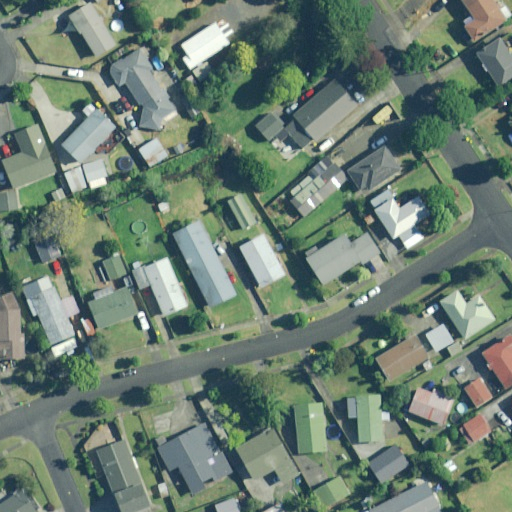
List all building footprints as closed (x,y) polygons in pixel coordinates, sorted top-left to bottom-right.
[(119,44),(93,0),(70,14),(81,33),(83,32),(98,57),(119,44)] [(511,20),(498,0),(463,0),(473,15),(463,21),(477,42),(511,20)] [(204,63),(203,62),(231,43),(216,21),(182,44),(189,55),(183,58),(191,70),(198,65),(199,67),(183,77),(191,89),(216,72),(208,61),(204,63)] [(511,50),(503,36),(478,52),(502,89),(511,83),(511,50)] [(163,118),(177,109),(149,70),(154,67),(139,48),(124,59),(122,57),(113,64),(115,66),(109,70),(123,89),(128,85),(144,106),(141,127),(162,130),(163,118)] [(318,142),(361,102),(337,76),(294,114),(296,117),(285,126),(271,110),(255,125),(270,142),(285,128),(304,150),(316,139),(318,142)] [(83,163),(117,126),(91,101),(83,110),(89,115),(62,144),(83,163)] [(60,170),(40,122),(15,132),(23,152),(4,160),(16,188),(60,170)] [(157,136),(139,148),(151,167),(169,155),(157,136)] [(388,143),(349,170),(363,191),(369,187),(371,190),(405,167),(388,143)] [(306,217),(348,179),(345,176),(348,174),(344,169),(347,166),(336,154),(319,169),(322,173),(316,178),(312,173),(291,191),(295,196),(291,200),(306,217)] [(102,158),(65,172),(72,191),(90,185),(91,188),(110,181),(102,158)] [(16,190),(0,191),(0,211),(18,209),(16,190)] [(396,197),(376,209),(394,238),(400,234),(405,241),(422,230),(418,223),(433,214),(421,194),(418,196),(415,192),(409,196),(407,193),(397,199),(396,197)] [(243,193),(229,200),(244,229),(258,221),(243,193)] [(201,219),(174,232),(211,308),(239,294),(201,219)] [(52,226),(32,234),(43,263),(63,255),(52,226)] [(320,245),(307,253),(325,284),(361,262),(363,265),(384,253),(371,230),(353,240),(348,232),(321,248),(320,245)] [(289,274),(266,234),(241,248),(255,272),(253,273),(262,289),(289,274)] [(120,253),(103,259),(110,279),(127,273),(120,253)] [(191,305),(170,257),(145,268),(143,264),(133,269),(142,290),(152,285),(166,316),(191,305)] [(57,285),(32,296),(52,345),(77,335),(70,318),(83,312),(75,293),(62,299),(57,285)] [(100,329),(141,311),(130,285),(115,292),(113,285),(94,293),(96,299),(88,302),(100,329)] [(460,289),(441,300),(466,338),(498,317),(483,293),(468,302),(460,289)] [(0,359),(26,360),(26,332),(23,332),(23,308),(15,291),(0,298),(0,359)] [(446,323),(427,333),(437,351),(456,341),(446,323)] [(419,334),(378,357),(390,380),(432,357),(419,334)] [(511,336),(485,352),(506,389),(511,385),(511,336)] [(481,377),(465,387),(478,408),(494,397),(481,377)] [(419,386),(410,410),(446,424),(457,396),(434,387),(433,392),(419,386)] [(385,442),(383,394),(358,395),(358,397),(349,398),(349,418),(359,418),(360,442),(385,442)] [(328,451),(324,402),(296,404),(300,453),(328,451)] [(482,413),(465,424),(476,442),(494,431),(482,413)] [(235,472),(206,420),(158,447),(172,472),(180,467),(195,494),(235,472)] [(303,477),(275,427),(238,449),(257,482),(276,471),(285,487),(303,477)] [(154,506),(127,437),(97,449),(115,495),(118,493),(124,511),(151,511),(150,508),(154,506)] [(406,467),(394,449),(368,467),(379,485),(406,467)] [(351,494),(341,474),(314,489),(325,508),(351,494)] [(446,511),(431,480),(366,511),(446,511)] [(38,511),(39,511),(21,488),(0,503),(0,511),(38,511)] [(242,511),(238,497),(217,504),(219,511),(242,511)]
